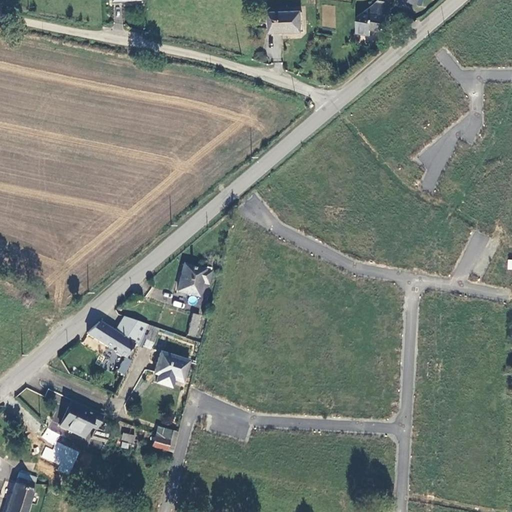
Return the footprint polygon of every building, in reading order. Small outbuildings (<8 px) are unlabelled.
[(375,5),(361,18),(358,37),(371,39),(372,33),(388,35),(391,18),(390,17),(391,7),(375,5)] [(303,13),(273,14),(273,35),(303,34),(303,13)] [(207,294),(211,282),(183,273),(176,298),(185,301),(184,302),(199,307),(203,293),(207,294)] [(194,345),(201,323),(193,320),(186,342),(194,345)] [(116,339),(100,329),(87,340),(128,366),(137,353),(134,350),(137,343),(144,346),(149,334),(143,331),(125,324),(116,339)] [(187,371),(161,362),(157,373),(160,374),(156,384),(180,392),(187,371)] [(87,413),(74,407),(70,414),(84,420),(87,413)] [(99,432),(104,421),(87,413),(84,420),(70,414),(62,434),(85,445),(92,429),(99,432)] [(57,470),(69,475),(79,452),(56,441),(60,433),(46,427),(40,441),(47,443),(41,457),(59,465),(57,470)] [(133,443),(135,435),(123,432),(121,440),(133,443)] [(168,450),(151,445),(149,454),(166,458),(168,450)] [(33,497),(37,484),(19,478),(15,492),(33,497)] [(70,488),(45,478),(41,487),(66,497),(70,488)] [(7,511),(28,511),(33,497),(15,492),(13,491),(7,511)]
